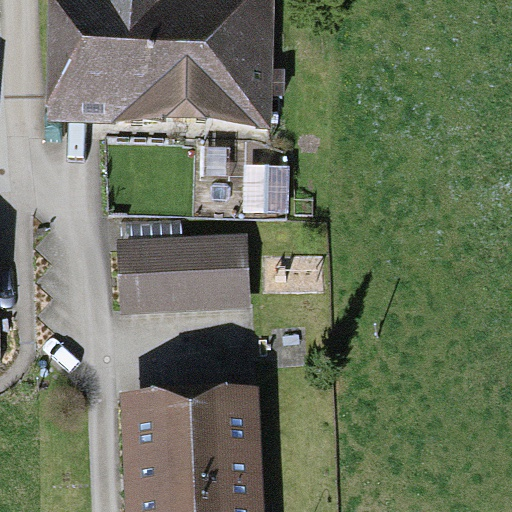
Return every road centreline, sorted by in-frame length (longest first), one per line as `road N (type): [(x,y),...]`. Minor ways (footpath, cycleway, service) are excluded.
road 1 (residential): [(109,511),(95,248),(29,186)]
road 2 (residential): [(29,186),(28,344),(0,384)]
road 3 (residential): [(29,186),(17,0)]
